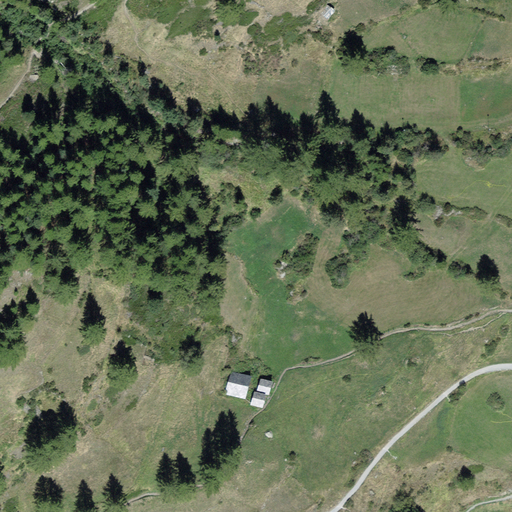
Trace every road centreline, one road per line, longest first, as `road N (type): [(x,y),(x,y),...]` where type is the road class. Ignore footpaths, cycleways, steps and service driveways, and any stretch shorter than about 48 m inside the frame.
road 1 (track): [(511,111),(277,128),(214,77),(88,11)]
road 2 (track): [(511,365),(469,373),(445,390),(389,438),(325,511)]
